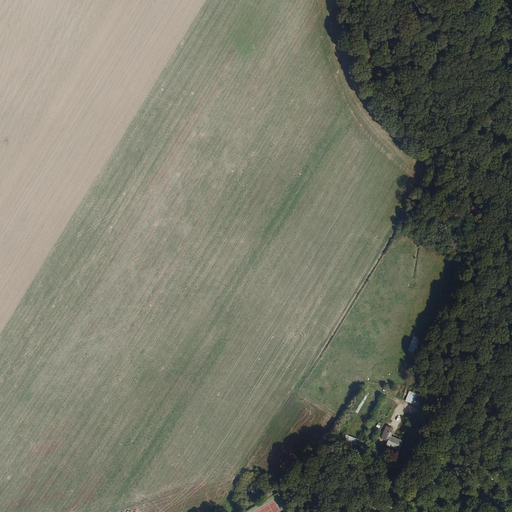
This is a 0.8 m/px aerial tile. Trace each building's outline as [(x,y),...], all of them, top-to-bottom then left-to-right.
[(408,351),(415,353),(421,338),(414,335),(408,351)] [(340,388),(346,381),(339,376),(333,383),(340,388)] [(409,391),(405,401),(419,406),(423,396),(409,391)] [(386,426),(381,438),(386,440),(391,428),(386,426)] [(399,451),(403,441),(392,437),(393,434),(391,433),(388,440),(389,440),(386,446),(399,451)] [(355,448),(359,439),(345,434),(342,443),(355,448)]
